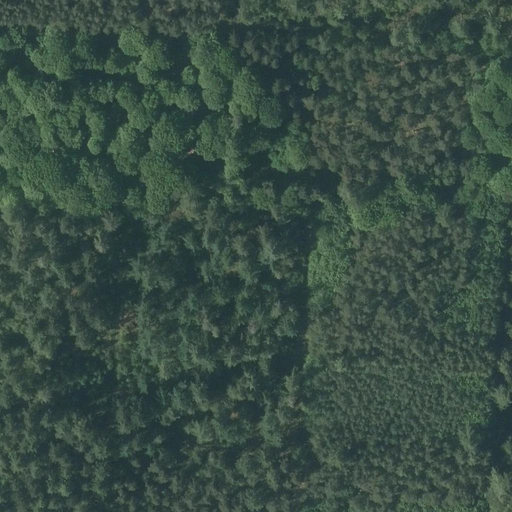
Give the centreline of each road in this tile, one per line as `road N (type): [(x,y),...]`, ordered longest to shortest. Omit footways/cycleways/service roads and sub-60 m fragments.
road 1 (track): [(511,206),(0,177)]
road 2 (track): [(511,38),(0,13)]
road 3 (track): [(122,184),(115,381),(100,511)]
road 4 (track): [(488,511),(504,205)]
